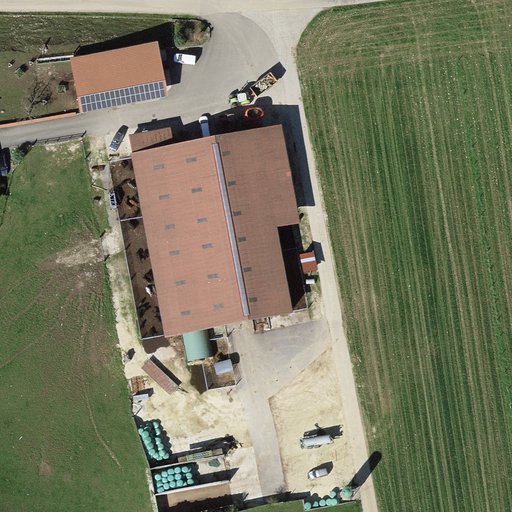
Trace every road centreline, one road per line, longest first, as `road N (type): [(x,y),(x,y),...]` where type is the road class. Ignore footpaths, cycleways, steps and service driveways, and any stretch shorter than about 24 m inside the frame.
road 1 (track): [(274,4),(370,511)]
road 2 (track): [(0,6),(300,4)]
